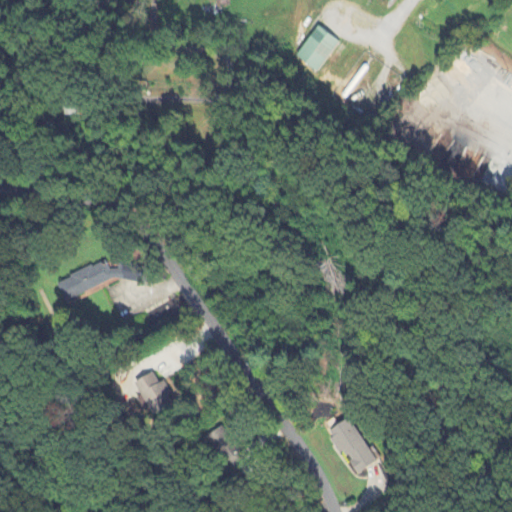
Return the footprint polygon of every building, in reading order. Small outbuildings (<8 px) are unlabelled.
[(340,42),(317,71),(298,56),(321,27),(340,42)] [(58,283),(65,301),(108,283),(100,265),(58,283)] [(153,417),(174,404),(161,383),(158,384),(151,373),(133,385),(153,417)] [(349,420),(327,432),(352,477),(374,465),(349,420)] [(239,461),(235,454),(238,452),(225,427),(209,436),(226,468),(239,461)]
